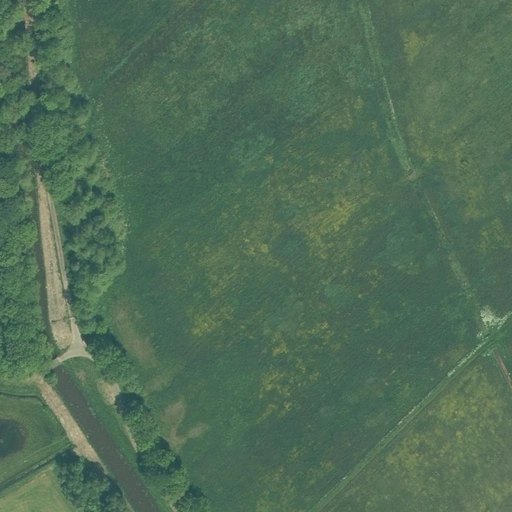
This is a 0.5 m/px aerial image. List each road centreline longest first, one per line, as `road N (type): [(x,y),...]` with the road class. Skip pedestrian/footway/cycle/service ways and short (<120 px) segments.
road 1 (unclassified): [(79,351),(32,90),(26,0)]
road 2 (unclassified): [(178,511),(104,366),(79,351)]
